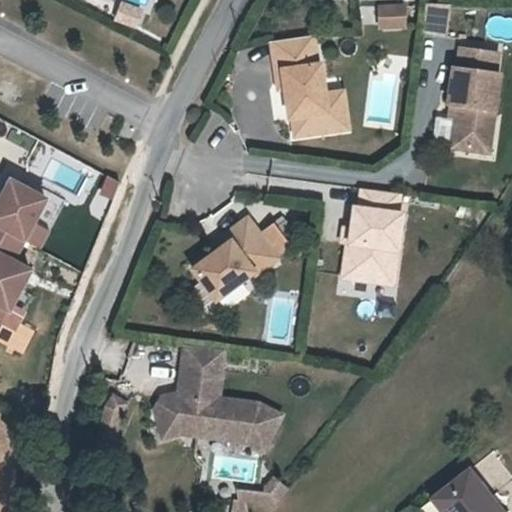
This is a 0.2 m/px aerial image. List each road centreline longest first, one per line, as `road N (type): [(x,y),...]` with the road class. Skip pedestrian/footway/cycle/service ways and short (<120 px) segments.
road 1 (residential): [(163,158),(114,262),(69,398),(58,511)]
road 2 (residential): [(170,125),(0,38)]
road 3 (residential): [(242,0),(170,125)]
